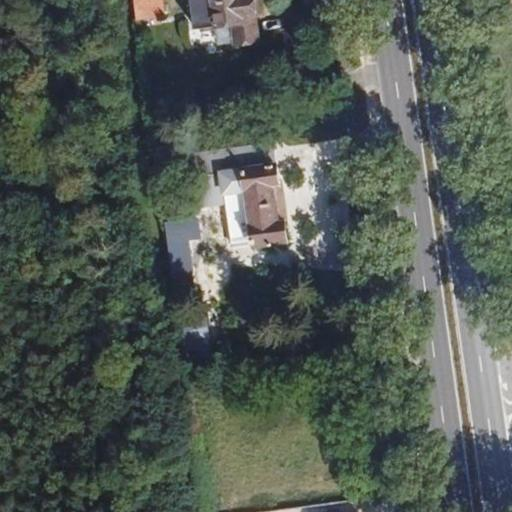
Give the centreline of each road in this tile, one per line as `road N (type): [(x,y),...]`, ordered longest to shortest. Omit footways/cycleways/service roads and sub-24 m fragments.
road 1 (primary): [(500,511),(429,0)]
road 2 (primary): [(384,0),(454,511)]
